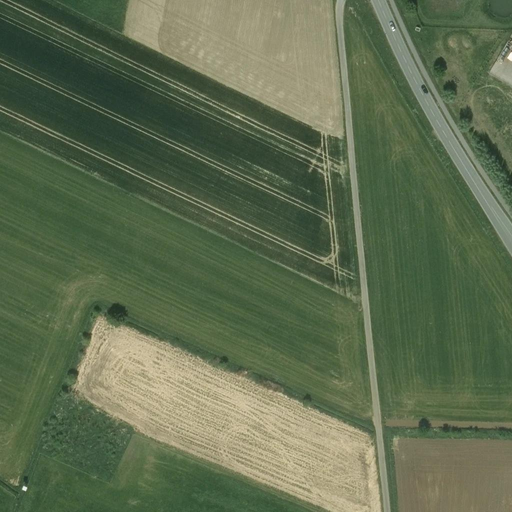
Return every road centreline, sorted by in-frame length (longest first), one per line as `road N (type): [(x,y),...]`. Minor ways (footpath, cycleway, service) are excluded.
road 1 (track): [(378,416),(358,414),(102,298),(84,307),(72,333)]
road 2 (secondary): [(511,238),(417,86),(378,0)]
